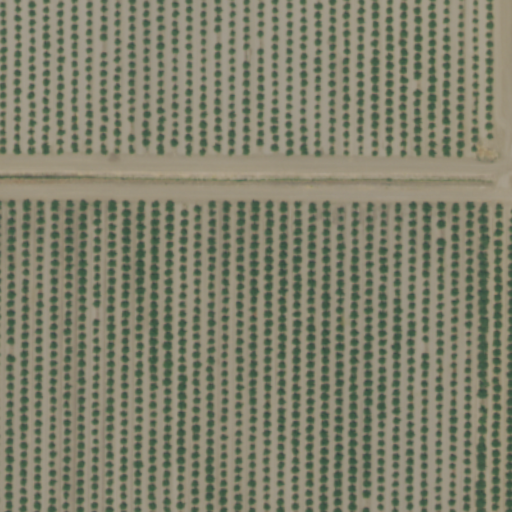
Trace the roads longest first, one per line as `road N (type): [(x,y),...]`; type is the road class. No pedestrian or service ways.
road 1 (track): [(500,511),(498,0)]
road 2 (track): [(0,192),(499,193)]
